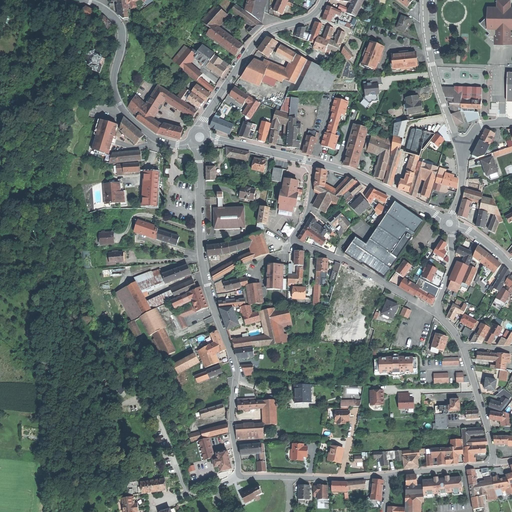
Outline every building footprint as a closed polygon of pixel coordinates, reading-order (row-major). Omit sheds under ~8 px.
[(120,11),(121,17),(123,19),(129,18),(125,0),(118,1),(120,11)] [(278,0),(274,11),(282,14),(285,8),(287,4),(288,2),(288,0),(278,0)] [(347,13),(356,17),(363,0),(353,0),(352,3),(349,10),(347,13)] [(511,7),(511,0),(496,0),(497,6),(488,16),(480,23),(489,33),(487,35),(494,42),(502,42),(502,45),(505,45),(505,42),(511,42),(511,7)] [(260,5),(248,2),(246,11),(261,22),(263,17),(264,11),(259,10),(260,5)] [(253,36),(264,26),(237,5),(232,11),(252,27),(248,31),(253,36)] [(93,11),(85,6),(81,13),(89,18),(93,11)] [(207,35),(212,39),(217,27),(228,15),(216,6),(202,22),(211,29),(207,35)] [(326,20),(330,22),(334,13),(335,9),(328,6),(323,19),(326,20)] [(488,16),(497,6),(488,7),(488,16)] [(100,17),(94,22),(98,26),(101,22),(109,30),(113,26),(105,18),(102,16),(100,17)] [(410,19),(401,16),(396,28),(405,33),(410,19)] [(331,28),(328,26),(323,39),(329,41),(334,29),(331,28)] [(212,39),(236,56),(239,52),(243,46),(217,27),(212,39)] [(306,28),(302,28),(299,28),(298,33),(297,37),(302,39),(305,33),(306,28)] [(320,30),(315,28),(312,35),(318,37),(320,30)] [(341,45),(345,33),(342,32),(339,30),(334,43),(341,45)] [(302,39),(305,40),(315,44),(317,39),(318,37),(312,35),(305,33),(302,39)] [(262,45),(258,51),(267,57),(275,47),(277,43),(268,37),(262,45)] [(325,52),(327,48),(329,44),(322,41),(317,39),(315,44),(314,48),(319,50),(325,52)] [(373,43),(372,42),(371,45),(369,45),(367,49),(366,49),(362,59),(363,60),(362,62),(364,62),(363,65),(364,66),(364,67),(369,69),(369,68),(375,70),(378,63),(379,63),(381,59),(382,55),(381,54),(384,47),(378,44),(373,42),(373,43)] [(336,52),(341,45),(334,43),(332,50),(336,52)] [(191,46),(176,63),(184,69),(189,64),(194,57),(198,52),(191,46)] [(203,46),(198,52),(194,57),(201,62),(203,64),(207,67),(215,56),(215,55),(203,46)] [(349,60),(354,55),(345,47),(340,52),(349,60)] [(95,52),(90,50),(85,65),(87,66),(86,68),(89,68),(88,69),(100,74),(103,67),(105,59),(94,55),(95,52)] [(399,53),(391,54),(393,67),(396,67),(396,69),(398,69),(398,70),(410,69),(410,67),(414,67),(414,65),(417,64),(417,58),(416,51),(408,52),(408,51),(399,52),(399,53)] [(286,70),(283,79),(292,82),(296,84),(300,75),(304,63),(306,59),(295,54),(291,64),(288,62),(286,67),(285,70),(286,70)] [(224,72),(226,69),(224,68),(220,65),(223,61),(215,56),(207,67),(221,77),(224,72)] [(247,68),(240,78),(259,86),(261,82),(264,75),(269,61),(264,59),(263,61),(254,58),(247,68)] [(304,76),(297,90),(328,92),(337,75),(311,60),(309,65),(304,76)] [(286,67),(269,61),(264,75),(276,80),(282,82),(283,79),(286,70),(285,70),(286,67)] [(304,63),(300,75),(304,76),(309,65),(304,63)] [(189,64),(184,69),(188,73),(197,81),(200,77),(202,75),(189,64)] [(276,80),(264,75),(261,82),(274,87),(276,80)] [(297,90),(304,76),(300,75),(296,84),(292,82),(288,91),(297,90)] [(381,76),(367,78),(367,81),(363,82),(364,85),(365,85),(366,95),(363,98),(370,104),(372,101),(378,100),(378,94),(379,92),(377,90),(376,85),(382,84),(381,76)] [(215,89),(200,77),(197,81),(212,92),(215,89)] [(454,86),(442,86),(445,97),(448,97),(448,102),(449,108),(450,108),(452,112),(451,112),(456,126),(465,123),(461,111),(464,111),(468,121),(480,117),(478,110),(475,111),(474,108),(481,108),(482,88),(482,86),(468,86),(454,85),(454,86)] [(150,98),(161,105),(165,99),(170,93),(159,86),(150,98)] [(207,98),(210,94),(197,86),(192,93),(205,101),(207,98)] [(243,93),(240,91),(235,87),(232,92),(229,96),(243,105),(246,101),(249,96),(243,93)] [(188,90),(184,88),(178,97),(181,99),(188,90)] [(187,103),(188,101),(188,100),(192,94),(192,93),(188,90),(184,96),(185,95),(188,98),(185,102),(187,103)] [(197,111),(170,93),(165,99),(193,118),(197,111)] [(188,101),(200,109),(202,105),(204,102),(192,94),(188,100),(188,101)] [(128,108),(138,118),(141,112),(146,105),(136,96),(128,108)] [(417,96),(406,98),(409,113),(422,111),(421,106),(420,102),(418,102),(417,96)] [(281,110),(280,111),(290,114),(290,118),(296,118),(298,98),(286,97),(281,110)] [(346,107),(348,101),(335,97),(331,111),(332,111),(334,111),(328,133),(327,132),(325,132),(322,145),(335,149),(337,143),(339,135),(335,135),(336,132),(338,123),(340,117),(341,113),(344,114),(346,107)] [(147,103),(158,110),(161,105),(150,98),(147,103)] [(253,99),(250,104),(243,114),(250,119),(260,104),(253,99)] [(153,114),(155,116),(158,110),(147,103),(146,105),(141,112),(151,118),(153,114)] [(285,124),(288,126),(289,115),(276,110),(273,120),(274,120),(279,122),(285,124)] [(158,134),(162,127),(152,119),(151,118),(141,112),(138,118),(137,119),(157,135),(158,134)] [(395,127),(393,135),(404,138),(424,143),(422,149),(423,150),(436,134),(427,131),(431,116),(395,123),(394,127),(395,127)] [(136,144),(144,136),(135,127),(125,118),(120,131),(136,144)] [(225,132),(230,134),(233,125),(219,120),(214,118),(211,125),(219,128),(219,130),(225,132)] [(296,118),(290,118),(287,147),(293,147),(296,148),(296,149),(299,149),(300,144),(301,141),(297,141),(298,133),(300,133),(300,126),(298,125),(296,125),(296,123),(296,118)] [(118,126),(102,120),(102,121),(98,120),(86,158),(107,163),(109,155),(115,137),(116,138),(116,137),(117,133),(116,133),(118,126)] [(277,130),(279,122),(274,120),(271,128),(277,130)] [(256,141),(267,142),(270,122),(259,121),(256,141)] [(247,138),(251,128),(252,124),(244,122),(239,136),(243,137),(247,138)] [(158,134),(180,140),(181,135),(183,129),(164,124),(162,127),(158,134)] [(354,168),(366,127),(355,124),(346,158),(345,161),(344,165),(348,166),(354,168)] [(486,129),(480,140),(489,145),(494,134),(486,129)] [(279,132),(272,130),(270,143),(273,144),(276,144),(279,132)] [(315,139),(317,133),(309,131),(307,137),(315,139)] [(392,148),(400,151),(404,138),(393,135),(392,148)] [(311,155),(314,142),(315,139),(307,137),(303,152),(307,154),(311,155)] [(391,144),(386,143),(372,138),(368,150),(381,155),(389,157),(391,144)] [(400,151),(401,151),(414,155),(420,157),(422,149),(424,143),(404,138),(400,151)] [(472,155),(479,158),(480,157),(484,156),(487,148),(489,145),(480,140),(476,148),(472,155)] [(499,150),(509,147),(506,141),(497,144),(497,146),(499,150)] [(487,148),(484,156),(499,150),(497,146),(488,149),(487,148)] [(234,149),(226,147),(226,156),(238,158),(240,150),(237,150),(234,149)] [(400,151),(392,148),(391,155),(392,155),(387,171),(388,171),(386,179),(385,179),(383,183),(391,186),(401,151),(400,151)] [(240,150),(238,158),(243,159),(248,160),(250,152),(240,150)] [(427,165),(438,168),(442,153),(431,150),(428,161),(427,165)] [(141,153),(113,156),(111,163),(142,160),(141,153)] [(389,157),(381,155),(374,177),(379,178),(383,179),(389,157)] [(498,172),(493,157),(483,160),(485,166),(486,168),(485,169),(487,175),(498,172)] [(254,158),(252,169),(264,172),(265,168),(266,165),(266,161),(265,161),(266,160),(264,160),(262,159),(261,159),(261,160),(259,159),(254,158)] [(419,160),(413,159),(412,158),(408,171),(415,173),(419,160)] [(416,171),(422,173),(429,175),(435,177),(438,168),(427,165),(419,162),(416,171)] [(132,173),(140,172),(140,164),(123,164),(123,167),(124,173),(132,173)] [(206,166),(206,181),(216,181),(216,166),(206,166)] [(283,169),(274,168),(272,180),(280,182),(283,169)] [(317,170),(315,186),(325,187),(325,185),(327,171),(317,170)] [(141,208),(158,209),(158,191),(159,172),(143,171),(141,208)] [(415,173),(408,171),(405,180),(401,179),(399,189),(403,190),(409,192),(415,173)] [(409,195),(415,197),(422,173),(416,171),(409,195)] [(436,181),(443,183),(445,175),(438,173),(436,181)] [(445,175),(443,183),(443,184),(457,188),(458,183),(459,179),(453,178),(454,175),(447,173),(446,173),(445,175)] [(343,195),(357,182),(348,178),(336,191),(343,194),(343,195)] [(434,181),(428,179),(427,178),(421,195),(426,196),(429,197),(434,181)] [(280,203),(294,206),(296,206),(298,194),(296,193),(298,182),(292,180),(285,179),(283,191),(282,191),(279,203),(280,203)] [(358,183),(349,191),(353,196),(354,196),(363,188),(358,183)] [(109,204),(121,203),(121,195),(120,195),(119,192),(121,191),(120,184),(104,185),(105,197),(108,197),(109,204)] [(315,186),(314,191),(316,192),(320,194),(331,200),(330,202),(337,205),(338,203),(339,201),(343,194),(336,191),(331,188),(325,185),(325,187),(315,186)] [(241,192),(238,191),(237,196),(240,197),(240,198),(242,198),(242,201),(251,202),(251,200),(254,201),(254,200),(256,201),(257,198),(255,198),(256,190),(242,187),(241,190),(241,192)] [(374,197),(377,191),(371,188),(368,193),(365,197),(370,203),(372,200),(374,197)] [(465,189),(463,198),(478,202),(481,202),(483,197),(483,194),(465,189)] [(344,196),(347,202),(352,197),(353,196),(349,191),(344,196)] [(383,194),(377,191),(374,197),(375,198),(385,203),(388,197),(383,194)] [(313,206),(314,206),(318,211),(319,209),(325,212),(330,202),(331,200),(320,194),(317,199),(313,206)] [(356,201),(351,206),(358,214),(364,209),(365,210),(370,205),(364,199),(361,196),(356,201)] [(480,209),(500,214),(499,213),(494,200),(483,197),(481,202),(480,209)] [(463,199),(458,216),(463,218),(467,219),(472,202),(463,199)] [(378,216),(382,214),(382,213),(378,209),(377,207),(372,200),(370,203),(375,210),(378,216)] [(395,202),(366,244),(356,237),(345,253),(353,259),(362,264),(363,263),(384,278),(423,221),(395,202)] [(214,208),(215,230),(246,229),(245,207),(214,208)] [(258,223),(262,223),(267,224),(270,209),(261,207),(258,223)] [(340,220),(344,217),(339,211),(335,214),(340,220)] [(487,212),(480,211),(476,226),(480,227),(484,228),(487,212)] [(334,226),(339,222),(340,220),(335,214),(328,220),(332,223),(334,226)] [(495,215),(490,230),(495,233),(499,223),(495,215)] [(306,225),(311,229),(314,225),(317,220),(311,217),(308,222),(306,225)] [(343,227),(347,230),(351,224),(344,217),(340,220),(339,222),(343,227)] [(159,229),(154,227),(154,226),(138,220),(137,230),(150,234),(157,237),(161,240),(164,232),(158,230),(159,229)] [(286,223),(281,231),(290,236),(295,228),(286,223)] [(330,234),(332,231),(326,224),(323,229),(327,231),(327,232),(330,234)] [(298,238),(303,242),(307,236),(308,235),(311,230),(306,226),(298,238)] [(324,237),(327,232),(327,231),(323,229),(322,228),(321,230),(317,227),(315,231),(318,234),(319,233),(324,237)] [(161,240),(177,245),(178,242),(180,237),(164,232),(161,240)] [(261,232),(247,237),(247,238),(251,246),(253,253),(255,258),(270,254),(264,240),(263,237),(261,232)] [(314,232),(311,237),(314,239),(322,245),(324,242),(326,240),(314,232)] [(112,233),(105,233),(102,234),(100,234),(101,245),(113,244),(112,239),(112,233)] [(237,241),(228,243),(230,252),(251,246),(247,238),(237,241)] [(444,258),(447,252),(443,250),(445,247),(447,244),(441,240),(434,251),(444,258)] [(478,246),(473,242),(469,251),(471,251),(473,247),(476,249),(478,246)] [(220,245),(208,246),(208,252),(209,256),(215,256),(219,255),(223,255),(230,253),(230,252),(228,243),(220,245)] [(471,251),(469,251),(460,247),(457,253),(465,257),(472,259),(475,253),(471,251)] [(482,250),(478,247),(474,257),(483,264),(488,254),(482,250)] [(125,252),(118,252),(113,253),(109,253),(110,263),(125,262),(125,256),(125,252)] [(298,266),(303,266),(304,252),(300,252),(295,252),(295,256),(295,258),(295,261),(295,265),(298,266)] [(212,274),(214,280),(245,262),(255,258),(253,253),(242,257),(212,274)] [(494,259),(488,254),(483,264),(494,273),(501,265),(498,262),(494,259)] [(472,259),(465,257),(462,264),(469,266),(472,259)] [(318,259),(317,271),(322,271),(327,272),(328,259),(324,259),(322,259),(318,259)] [(412,266),(405,261),(396,272),(403,277),(408,271),(412,266)] [(335,262),(330,280),(335,281),(340,263),(335,262)] [(456,269),(451,281),(461,285),(462,282),(469,267),(469,266),(462,264),(460,262),(456,269)] [(267,289),(288,290),(288,283),(288,276),(289,265),(281,265),(277,265),(271,264),(268,264),(268,269),(267,274),(268,274),(268,279),(267,279),(267,284),(267,289)] [(422,277),(431,282),(434,276),(437,269),(432,267),(427,264),(422,273),(424,274),(422,277)] [(190,271),(188,265),(163,274),(162,275),(165,283),(166,284),(191,275),(190,271)] [(470,266),(463,283),(468,285),(474,272),(475,268),(470,266)] [(162,275),(163,274),(161,269),(152,272),(154,278),(162,275)] [(508,271),(506,269),(501,278),(499,280),(494,288),(499,292),(511,273),(508,271)] [(135,278),(138,284),(141,283),(154,278),(152,272),(152,271),(135,278)] [(467,288),(462,286),(462,287),(467,289),(475,272),(474,272),(468,285),(467,288)] [(146,290),(165,283),(162,275),(154,278),(141,283),(146,290)] [(439,288),(419,278),(416,284),(416,285),(423,289),(425,291),(436,297),(439,288)] [(499,280),(496,278),(489,289),(493,291),(494,288),(499,280)] [(241,286),(240,279),(224,283),(225,287),(226,290),(241,287),(241,286)] [(399,287),(415,296),(415,295),(419,289),(419,288),(416,286),(404,279),(399,287)] [(448,288),(455,291),(458,292),(461,285),(451,281),(448,288)] [(137,284),(136,282),(128,286),(143,314),(151,310),(144,297),(137,284)] [(194,282),(152,301),(155,307),(197,288),(194,282)] [(149,295),(146,290),(141,283),(138,284),(137,284),(144,297),(149,295)] [(251,305),(262,303),(259,283),(248,285),(251,305)] [(128,286),(116,293),(131,320),(143,314),(128,286)] [(293,298),(305,299),(306,293),(304,293),(304,288),(299,288),(293,287),(293,292),(293,298)] [(192,300),(195,307),(197,312),(209,307),(205,298),(201,288),(179,297),(182,304),(192,300)] [(497,296),(506,302),(511,293),(502,288),(497,296)] [(421,298),(425,301),(429,295),(424,292),(421,291),(419,289),(415,295),(421,298)] [(425,301),(432,305),(435,298),(429,294),(429,295),(425,301)] [(492,306),(493,306),(496,308),(494,310),(496,311),(498,309),(500,311),(503,307),(503,308),(506,302),(497,296),(492,306)] [(175,308),(182,304),(179,297),(172,301),(175,308)] [(220,308),(246,306),(245,299),(218,302),(219,305),(220,308)] [(455,304),(462,307),(464,303),(458,299),(455,304)] [(382,314),(386,316),(388,316),(390,317),(393,318),(398,305),(393,303),(388,301),(382,314)] [(460,313),(464,314),(468,305),(465,303),(462,308),(460,313)] [(458,312),(460,313),(462,308),(454,304),(452,309),(458,312)] [(243,313),(246,325),(254,323),(252,314),(250,306),(241,307),(243,313)] [(197,312),(195,307),(177,315),(180,320),(197,312)] [(280,330),(285,329),(285,327),(292,325),(291,321),(292,321),(289,307),(275,310),(275,308),(261,311),(263,320),(266,333),(280,330)] [(223,318),(228,330),(239,326),(233,309),(233,308),(220,309),(223,318)] [(401,315),(408,318),(411,311),(404,308),(401,315)] [(453,320),(458,312),(452,309),(447,318),(450,319),(453,320)] [(498,318),(503,321),(509,311),(504,309),(498,318)] [(150,336),(153,334),(156,339),(153,340),(159,352),(162,351),(162,352),(172,347),(153,310),(140,317),(150,336)] [(252,314),(254,323),(263,320),(261,311),(252,314)] [(197,313),(182,320),(186,328),(200,321),(197,313)] [(473,329),(477,321),(465,314),(461,322),(465,325),(473,329)] [(484,320),(482,324),(490,328),(492,325),(484,320)] [(129,324),(136,337),(141,335),(134,321),(129,324)] [(476,334),(471,343),(476,343),(481,344),(490,328),(482,324),(481,323),(479,328),(481,329),(478,335),(476,334)] [(462,333),(469,337),(469,335),(473,332),(466,327),(462,333)] [(501,331),(493,327),(490,332),(498,336),(501,331)] [(282,343),(282,344),(289,344),(288,340),(285,329),(280,330),(281,335),(282,343)] [(267,338),(281,335),(280,330),(266,333),(267,338)] [(211,334),(216,346),(223,343),(220,337),(218,331),(211,334)] [(498,336),(490,332),(485,341),(487,342),(491,344),(496,336),(498,337),(498,336)] [(432,347),(444,351),(448,337),(442,335),(436,334),(435,339),(434,339),(433,342),(434,342),(432,347)] [(269,346),(282,343),(281,335),(267,338),(269,346)] [(235,349),(269,346),(267,338),(236,342),(233,342),(235,349)] [(502,338),(498,345),(504,346),(507,341),(502,338)] [(212,355),(218,352),(214,343),(209,346),(212,355)] [(219,353),(226,350),(223,343),(216,346),(219,353)] [(207,367),(215,364),(212,355),(209,346),(201,350),(205,361),(207,367)] [(175,352),(174,351),(172,347),(162,352),(165,357),(175,352)] [(253,348),(235,350),(237,355),(238,359),(254,357),(253,348)] [(497,366),(496,369),(505,370),(506,363),(507,355),(502,354),(498,353),(498,354),(498,361),(497,366)] [(195,354),(174,365),(178,373),(199,362),(195,354)] [(379,359),(375,359),(375,370),(380,370),(380,373),(388,373),(388,375),(394,376),(394,375),(397,375),(400,375),(400,376),(401,375),(405,374),(405,372),(414,372),(414,369),(417,369),(417,357),(413,358),(413,357),(404,357),(388,357),(388,358),(379,358),(379,359)] [(207,372),(209,378),(223,373),(221,370),(220,366),(207,371),(207,372)] [(507,381),(509,372),(501,370),(499,380),(507,381)] [(197,382),(209,378),(207,372),(195,377),(197,382)] [(434,383),(449,383),(449,373),(434,373),(434,383)] [(457,383),(470,382),(468,377),(464,378),(464,373),(456,373),(457,383)] [(485,389),(495,391),(497,381),(487,379),(486,384),(485,389)] [(295,395),(295,403),(311,403),(311,384),(295,385),(295,395)] [(504,389),(495,396),(503,398),(509,400),(511,397),(504,389)] [(383,398),(383,390),(370,391),(371,406),(384,405),(383,398)] [(398,393),(398,399),(400,399),(400,409),(414,408),(414,402),(413,398),(408,398),(407,398),(407,393),(398,393)] [(259,401),(259,400),(259,398),(238,400),(238,406),(239,410),(259,409),(259,401)] [(449,411),(460,411),(460,405),(460,399),(455,399),(455,398),(453,398),(453,400),(451,400),(451,406),(449,406),(449,411)] [(263,408),(264,425),(277,425),(276,400),(263,401),(263,408)] [(497,409),(501,410),(505,405),(499,403),(491,400),(490,404),(489,407),(494,408),(497,409)] [(208,409),(210,415),(210,416),(225,412),(224,409),(223,405),(208,409)] [(436,406),(436,415),(447,414),(449,414),(449,411),(449,406),(436,406)] [(202,417),(210,415),(208,409),(201,411),(202,417)] [(479,414),(478,410),(466,411),(466,419),(479,418),(479,414)] [(337,423),(346,422),(346,421),(350,421),(349,415),(348,415),(348,413),(349,413),(349,411),(348,411),(337,412),(335,412),(336,422),(337,422),(337,423)] [(502,413),(491,412),(490,416),(490,419),(504,422),(502,413)] [(504,426),(511,427),(509,414),(503,412),(502,413),(504,422),(504,426)] [(436,415),(437,429),(447,429),(447,414),(436,415)] [(236,427),(237,440),(263,438),(263,433),(264,425),(236,427)] [(228,433),(229,426),(206,431),(202,433),(203,438),(228,433)] [(190,442),(201,440),(200,433),(189,435),(190,442)] [(209,439),(199,441),(205,460),(206,460),(214,458),(214,456),(209,439)] [(241,455),(260,454),(262,454),(262,444),(240,446),(241,451),(241,455)] [(295,450),(294,460),(299,460),(303,461),(303,457),(307,457),(308,447),(304,447),(304,445),(293,444),(293,450),(295,450)] [(328,459),(335,460),(341,462),(344,449),(331,446),(332,447),(329,459),(328,459)] [(452,448),(449,448),(450,456),(457,456),(457,454),(457,447),(452,448)] [(426,453),(426,456),(427,456),(432,455),(432,457),(439,456),(445,456),(446,456),(445,448),(426,450),(426,452),(426,453)] [(217,456),(217,459),(219,466),(220,471),(231,469),(230,461),(227,451),(216,454),(217,456)] [(380,452),(381,458),(382,466),(388,466),(387,459),(392,459),(398,458),(397,451),(395,451),(395,452),(380,452)] [(473,454),(464,454),(464,463),(469,462),(474,462),(473,454)] [(403,457),(405,469),(412,468),(419,467),(417,456),(409,457),(409,456),(403,457)] [(458,464),(457,456),(450,456),(450,464),(454,464),(458,464)] [(256,462),(256,472),(265,472),(265,462),(260,462),(256,462)] [(471,470),(467,470),(469,478),(470,485),(477,484),(475,469),(471,470)] [(411,475),(407,476),(406,486),(409,486),(416,486),(417,486),(416,475),(411,475)] [(163,491),(166,491),(165,479),(164,477),(161,477),(161,480),(141,482),(143,494),(154,492),(163,491)] [(422,481),(423,485),(424,499),(424,498),(424,495),(434,494),(438,493),(449,492),(452,492),(463,491),(462,486),(463,486),(462,482),(461,477),(450,478),(450,477),(445,477),(445,478),(441,479),(439,479),(438,478),(434,478),(434,479),(422,481)] [(499,480),(493,481),(495,489),(501,488),(506,488),(511,487),(511,486),(510,484),(508,481),(507,479),(503,479),(499,480)] [(379,480),(373,480),(371,494),(382,495),(384,481),(379,480)] [(141,494),(139,483),(139,481),(127,483),(129,496),(141,494)] [(365,481),(347,482),(348,490),(366,488),(365,481)] [(482,496),(487,496),(488,501),(498,498),(497,496),(496,494),(495,489),(493,481),(485,482),(478,483),(477,484),(470,485),(472,497),(482,496)] [(347,482),(332,482),(332,491),(344,491),(348,491),(348,490),(347,482)] [(317,486),(313,486),(313,493),(317,493),(317,499),(323,499),(328,499),(328,485),(324,485),(321,485),(321,484),(317,484),(317,486)] [(299,485),(298,499),(309,500),(310,486),(305,486),(299,485)] [(423,485),(417,486),(416,486),(416,494),(416,499),(416,511),(421,511),(421,502),(424,502),(424,499),(423,485)] [(245,504),(255,499),(257,501),(261,499),(259,495),(262,494),(263,494),(264,493),(263,493),(260,487),(260,486),(259,486),(259,487),(253,490),(253,489),(241,495),(245,504)] [(138,511),(137,496),(127,498),(122,498),(123,511),(138,511)] [(472,497),(471,497),(472,504),(473,509),(476,509),(484,507),(482,496),(472,497)] [(411,504),(405,503),(405,507),(404,511),(416,511),(416,499),(411,499),(411,504)]
